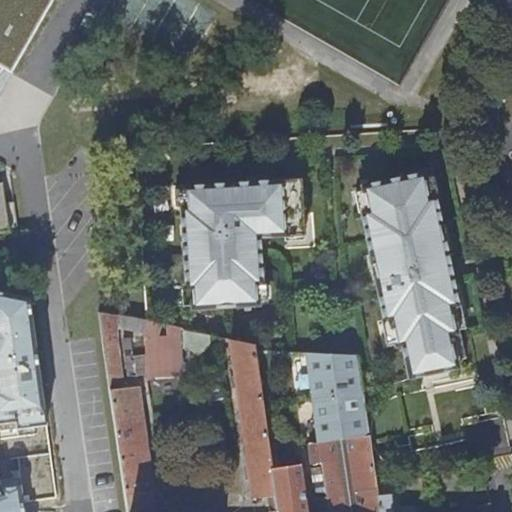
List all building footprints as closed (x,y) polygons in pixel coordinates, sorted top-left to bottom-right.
[(402,347),(409,380),(460,369),(453,336),(460,335),(454,309),(460,307),(448,251),(442,252),(437,227),(443,226),(436,196),(431,197),(426,172),(402,177),(403,183),(385,187),(384,181),(361,186),(366,211),(360,212),(370,257),(376,256),(380,279),(375,280),(384,323),(390,322),(396,349),(402,347)] [(303,180),(183,186),(184,205),(181,206),(186,290),(191,290),(192,310),(216,309),(216,303),(235,302),(236,308),(260,307),(259,286),(264,286),(261,239),(286,238),(286,235),(306,234),(303,180)] [(0,232),(10,231),(4,181),(0,181),(0,232)] [(443,226),(437,227),(442,252),(448,251),(449,251),(444,226),(443,226)] [(0,391),(18,388),(44,384),(32,301),(0,294),(0,445),(3,445),(0,425),(0,391)] [(119,318),(97,311),(104,379),(127,375),(119,318)] [(180,374),(177,331),(148,326),(152,375),(180,374)] [(278,511),(273,471),(256,354),(256,347),(232,342),(255,503),(271,501),(271,511),(278,511)] [(380,511),(376,483),(359,360),(308,357),(319,443),(310,444),(313,465),(323,464),(328,499),(317,501),(319,511),(380,511)] [(44,384),(18,388),(33,503),(60,499),(44,384)] [(106,392),(124,511),(152,511),(152,508),(157,508),(139,389),(106,392)] [(308,511),(302,467),(273,471),(278,511),(308,511)] [(393,511),(389,481),(376,483),(380,511),(393,511)]
